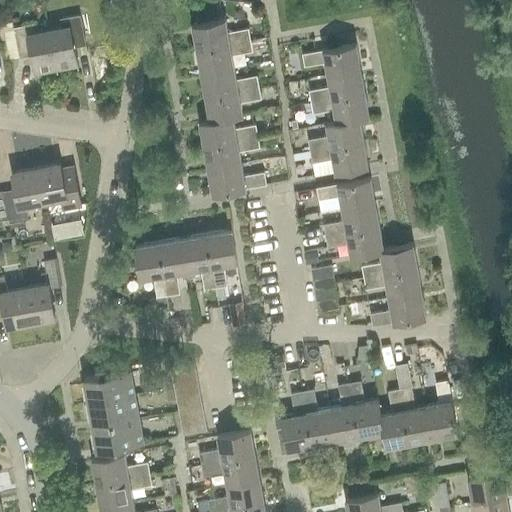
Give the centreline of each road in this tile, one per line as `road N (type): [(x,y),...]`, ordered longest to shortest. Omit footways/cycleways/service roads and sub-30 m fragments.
road 1 (residential): [(87,326),(119,136),(0,121)]
road 2 (residential): [(87,326),(204,336),(302,333)]
road 3 (residential): [(302,333),(451,334)]
road 4 (residential): [(302,333),(279,205)]
